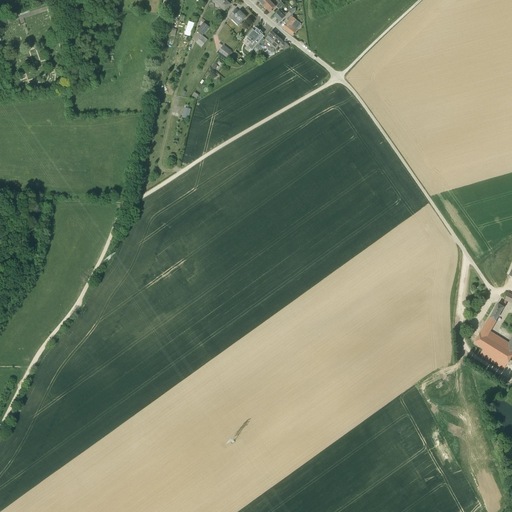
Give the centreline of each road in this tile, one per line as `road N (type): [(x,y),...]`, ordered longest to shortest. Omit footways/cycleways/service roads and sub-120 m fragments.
road 1 (track): [(422,0),(339,76),(121,210)]
road 2 (track): [(0,430),(31,365),(76,305),(121,210)]
road 3 (unclassified): [(339,76),(466,255)]
road 4 (track): [(124,203),(163,0)]
road 5 (unclassified): [(339,76),(246,0)]
